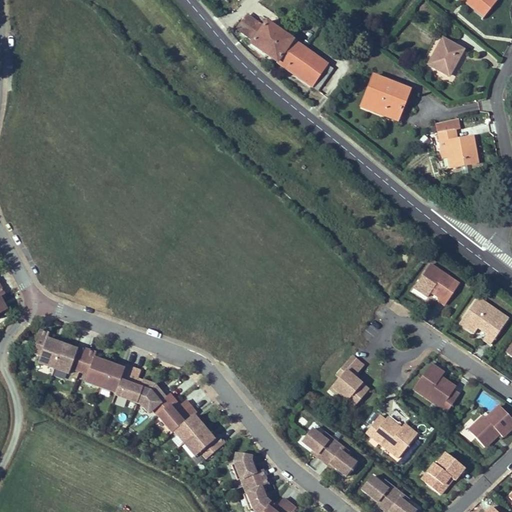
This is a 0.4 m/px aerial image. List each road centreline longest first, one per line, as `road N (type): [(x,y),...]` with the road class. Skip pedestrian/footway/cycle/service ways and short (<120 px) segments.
road 1 (residential): [(32,295),(195,359),(289,466),(346,511)]
road 2 (tertiary): [(476,255),(255,74),(186,0)]
road 3 (residential): [(0,470),(16,421),(3,347),(32,295)]
road 4 (residential): [(511,393),(437,342),(401,338)]
